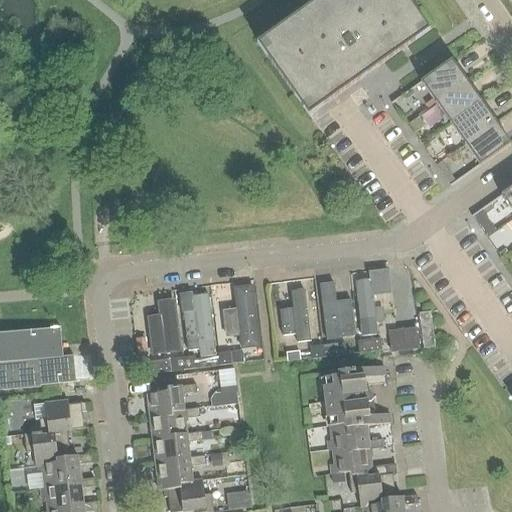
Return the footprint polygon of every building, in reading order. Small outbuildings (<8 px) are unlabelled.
[(379,67),(401,51),(430,31),(407,0),(319,0),(257,44),(308,117),(359,81),(360,82),(379,68),(379,67)] [(435,104),(466,83),(451,61),(420,83),(435,104)] [(466,83),(435,104),(450,125),(481,103),(466,83)] [(481,103),(450,125),(465,146),(496,124),(481,103)] [(419,118),(408,126),(414,134),(425,126),(419,118)] [(496,124),(465,146),(480,167),(511,145),(496,124)] [(452,188),(468,176),(454,157),(438,169),(452,188)] [(511,212),(511,188),(501,197),(511,212)] [(482,212),(474,218),(480,227),(488,222),(482,212)] [(504,249),(498,253),(501,258),(508,254),(504,249)] [(353,274),(361,334),(392,330),(385,270),(353,274)] [(313,279),(321,339),(352,335),(345,275),(313,279)] [(277,284),(284,343),(316,339),(308,280),(277,284)] [(213,286),(221,346),(253,342),(245,282),(213,286)] [(179,290),(187,350),(219,346),(211,286),(179,290)] [(145,295),(153,354),(185,350),(177,291),(145,295)] [(435,348),(432,330),(430,313),(419,314),(421,331),(420,332),(420,336),(421,335),(423,350),(435,348)] [(62,358),(61,353),(59,330),(60,330),(60,329),(0,334),(0,390),(39,387),(39,388),(40,388),(40,386),(45,386),(76,383),(75,366),(74,357),(63,358),(62,358)] [(384,332),(387,355),(416,351),(414,329),(384,332)] [(145,338),(135,340),(138,363),(146,362),(147,362),(147,356),(145,338)] [(358,342),(359,354),(381,351),(380,339),(358,342)] [(220,366),(230,365),(231,367),(263,363),(261,348),(256,342),(240,344),(241,352),(229,353),(217,354),(218,357),(219,366),(220,366)] [(322,346),(324,358),(346,356),(344,344),(322,346)] [(310,348),(312,360),(323,359),(322,346),(310,348)] [(299,352),(286,354),(287,362),(300,361),(299,352)] [(89,356),(74,357),(75,366),(76,380),(91,379),(89,356)] [(195,369),(194,360),(193,357),(182,358),(183,371),(195,369)] [(218,357),(194,360),(195,369),(195,370),(220,367),(220,366),(219,366),(218,357)] [(182,358),(168,360),(170,372),(170,374),(184,372),(183,371),(182,358)] [(148,375),(170,372),(168,360),(147,362),(146,362),(148,375)] [(366,387),(385,384),(383,367),(339,373),(339,377),(322,379),(328,428),(330,427),(346,425),(346,429),(366,426),(366,427),(390,424),(389,415),(369,417),(369,411),(374,410),(372,397),(367,398),(366,387)] [(59,385),(45,387),(47,396),(47,398),(60,396),(59,385)] [(168,393),(147,395),(150,420),(171,417),(171,413),(183,412),(183,411),(182,399),(184,399),(184,396),(197,394),(196,385),(167,389),(168,393)] [(235,386),(220,388),(220,393),(222,407),(238,405),(239,405),(237,391),(236,391),(235,386)] [(33,406),(35,421),(39,420),(41,434),(42,438),(59,436),(58,432),(67,431),(84,429),(82,413),(86,412),(85,404),(68,406),(68,402),(44,405),(33,406)] [(171,417),(150,420),(153,443),(173,441),(173,437),(186,435),(185,423),(187,423),(187,420),(200,418),(199,409),(183,411),(183,412),(171,413),(171,417)] [(368,442),(366,427),(366,426),(346,429),(346,425),(330,427),(332,446),(328,446),(328,452),(332,451),(348,449),(349,453),(369,450),(369,451),(383,449),(382,440),(368,442)] [(55,464),(54,460),(74,458),(74,457),(74,450),(69,450),(67,431),(58,432),(59,436),(42,438),(41,434),(24,436),(26,454),(33,453),(35,468),(38,467),(39,467),(55,464)] [(211,432),(201,433),(202,442),(212,441),(211,432)] [(190,446),(189,443),(202,442),(201,433),(186,435),(173,437),(173,441),(153,443),(156,467),(176,465),(176,461),(189,459),(189,458),(188,447),(190,446)] [(371,469),(369,451),(369,450),(349,453),(348,449),(332,451),(335,470),(331,470),(331,475),(344,474),(348,473),(349,477),(366,475),(367,479),(386,476),(385,467),(371,469)] [(74,458),(54,460),(55,464),(39,467),(38,467),(38,471),(42,471),(45,489),(44,489),(44,490),(60,488),(60,484),(80,481),(78,466),(92,464),(91,455),(74,457),(74,458)] [(221,455),(210,456),(211,467),(222,466),(221,455)] [(192,470),(192,467),(205,466),(204,457),(189,458),(189,459),(176,461),(176,465),(156,467),(159,492),(163,491),(180,488),(179,485),(192,483),(190,471),(192,470)] [(344,474),(331,475),(332,485),(345,483),(344,474)] [(399,499),(399,498),(398,491),(394,492),(392,475),(386,476),(367,479),(366,475),(349,477),(351,494),(358,493),(360,508),(362,508),(362,507),(382,505),(382,501),(399,499)] [(60,511),(63,511),(63,508),(83,505),(83,504),(81,489),(95,488),(94,479),(80,481),(60,484),(60,488),(44,490),(44,489),(40,490),(41,495),(45,495),(47,511),(60,511)] [(189,511),(195,511),(194,511),(213,511),(211,495),(204,496),(202,482),(192,483),(179,485),(180,488),(163,491),(164,498),(168,498),(169,511),(189,511)] [(246,495),(233,497),(234,509),(248,507),(246,495)] [(403,511),(403,507),(417,505),(416,496),(399,498),(399,499),(382,501),(382,505),(362,507),(362,508),(362,511),(365,511),(367,511),(403,511)] [(83,505),(63,508),(63,511),(60,511),(95,511),(98,511),(97,503),(83,505),(83,504),(83,505)]
